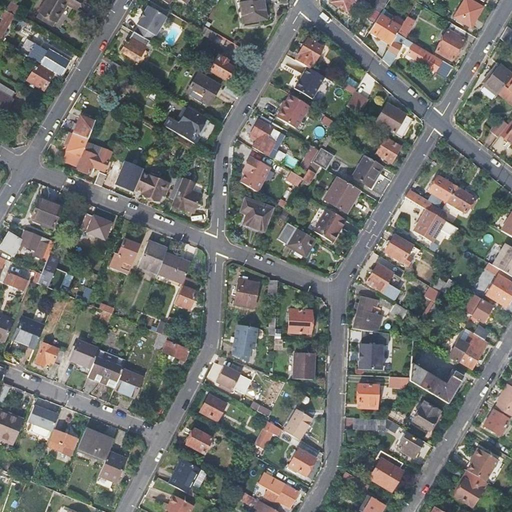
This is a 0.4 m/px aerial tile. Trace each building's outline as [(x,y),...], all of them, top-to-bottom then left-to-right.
[(78,0),(47,0),(36,17),(44,22),(47,17),(55,22),(67,4),(74,8),(78,0)] [(264,0),(240,0),(245,22),(264,19),(261,1),(264,0)] [(338,0),(341,2),(338,7),(347,12),(353,0),(338,0)] [(377,0),(372,9),(380,14),(388,0),(377,0)] [(468,0),(464,0),(454,18),(471,28),(483,8),(468,0)] [(151,42),(166,17),(147,6),(137,25),(139,26),(135,33),(136,33),(149,41),(151,42)] [(0,19),(2,21),(0,23),(0,38),(14,16),(5,11),(0,19)] [(380,17),(370,33),(391,46),(398,35),(401,29),(380,17)] [(450,23),(434,51),(450,61),(462,40),(466,33),(450,23)] [(201,30),(199,32),(213,40),(217,33),(204,25),(201,30)] [(511,31),(506,27),(499,38),(511,49),(511,31)] [(401,29),(398,35),(405,39),(409,31),(402,28),(401,29)] [(4,43),(37,62),(40,64),(40,65),(47,69),(66,80),(67,77),(61,73),(67,62),(48,51),(48,52),(12,31),(4,43)] [(124,42),(119,51),(138,61),(149,41),(136,33),(135,33),(133,32),(127,44),(124,42)] [(410,52),(407,56),(435,72),(441,61),(405,39),(398,35),(391,46),(383,61),(390,68),(402,47),(410,52)] [(308,39),(295,60),(307,67),(311,69),(323,49),(308,39)] [(228,60),(218,55),(210,70),(228,80),(235,69),(233,67),(235,64),(228,60)] [(112,62),(104,75),(118,83),(126,70),(112,62)] [(35,66),(45,71),(47,69),(40,65),(37,63),(35,66)] [(511,73),(499,63),(482,85),(496,96),(498,94),(504,86),(511,76),(511,73)] [(35,66),(27,80),(43,90),(52,75),(45,71),(35,66)] [(311,69),(307,67),(294,89),(312,99),(325,77),(311,69)] [(219,87),(198,74),(187,91),(209,103),(219,87)] [(511,83),(508,89),(504,86),(498,94),(511,104),(511,83)] [(0,93),(10,99),(13,93),(0,84),(0,93)] [(0,120),(12,100),(10,99),(0,93),(0,120)] [(368,101),(354,93),(353,94),(353,95),(346,107),(360,115),(368,101)] [(290,95),(277,118),(296,129),(309,107),(290,95)] [(170,118),(161,132),(175,140),(178,135),(194,145),(199,138),(196,136),(206,120),(204,119),(206,116),(189,106),(180,124),(170,118)] [(380,116),(375,123),(393,134),(403,116),(392,110),(390,113),(384,110),(380,116)] [(138,118),(132,115),(129,121),(135,124),(138,118)] [(81,117),(73,135),(88,141),(95,123),(81,117)] [(504,118),(492,133),(497,138),(499,135),(510,122),(504,118)] [(499,135),(511,144),(511,119),(510,122),(499,135)] [(273,129),(260,121),(259,122),(256,120),(247,136),(256,141),(252,148),(262,153),(267,144),(265,142),(273,129)] [(73,135),(62,161),(77,167),(88,141),(73,135)] [(400,148),(385,138),(375,154),(391,163),(400,148)] [(307,151),(316,156),(319,152),(309,147),(307,151)] [(99,158),(84,152),(77,170),(89,174),(93,166),(96,168),(96,169),(101,171),(103,170),(104,171),(112,153),(102,149),(99,158)] [(190,149),(186,158),(199,165),(203,157),(190,149)] [(316,156),(312,163),(324,170),(332,157),(320,150),(319,151),(319,152),(316,156)] [(364,156),(352,178),(369,188),(382,167),(364,156)] [(242,169),(243,172),(246,174),(240,183),(254,191),(267,170),(249,159),(242,169)] [(117,185),(132,191),(137,177),(121,170),(118,178),(120,179),(117,185)] [(307,171),(303,179),(302,180),(310,184),(315,175),(307,171)] [(291,172),(286,180),(298,187),(302,180),(303,179),(291,172)] [(99,173),(95,185),(101,188),(106,176),(99,173)] [(142,174),(135,191),(142,194),(142,195),(158,202),(166,184),(142,174)] [(435,177),(427,190),(447,203),(456,188),(438,177),(437,179),(435,177)] [(178,178),(169,198),(175,201),(173,205),(193,214),(200,197),(185,191),(188,182),(178,178)] [(338,178),(324,200),(346,213),(359,191),(338,178)] [(456,188),(447,203),(450,205),(464,213),(467,208),(472,201),(473,199),(456,188)] [(405,197),(426,210),(438,217),(441,211),(430,205),(431,204),(409,190),(405,197)] [(60,208),(38,199),(29,221),(51,230),(60,208)] [(271,210),(245,199),(240,212),(246,214),(242,224),(261,233),(271,210)] [(278,206),(284,210),(287,205),(280,201),(278,206)] [(441,211),(438,217),(450,225),(456,216),(447,210),(450,205),(447,203),(441,211)] [(327,210),(314,233),(331,243),(344,220),(327,210)] [(431,243),(441,227),(451,234),(455,228),(450,225),(438,217),(426,210),(413,232),(431,243)] [(511,212),(500,232),(511,238),(511,212)] [(85,215),(78,231),(103,241),(110,225),(85,215)] [(287,246),(286,247),(306,258),(316,241),(286,224),(277,240),(287,246)] [(8,235),(0,247),(0,249),(11,257),(15,252),(19,254),(22,248),(34,253),(33,257),(45,263),(48,257),(53,243),(25,232),(20,242),(8,235)] [(417,251),(394,237),(384,252),(408,266),(417,251)] [(114,256),(109,268),(127,275),(138,248),(122,242),(116,257),(114,256)] [(147,243),(137,267),(156,274),(164,254),(166,251),(147,243)] [(443,249),(456,257),(454,259),(459,262),(464,253),(460,251),(459,251),(446,244),(443,249)] [(511,248),(505,244),(492,266),(511,278),(511,277),(511,248)] [(164,254),(156,274),(182,284),(184,279),(190,264),(164,254)] [(45,263),(40,276),(37,285),(53,292),(55,288),(51,287),(54,281),(51,279),(58,261),(48,257),(45,263)] [(0,259),(0,269),(2,264),(9,267),(11,264),(0,259)] [(371,274),(366,283),(395,300),(400,291),(387,283),(393,274),(377,264),(373,271),(371,274)] [(36,274),(32,283),(37,285),(40,276),(36,274)] [(26,283),(6,276),(3,285),(22,292),(26,283)] [(240,278),(238,303),(259,304),(260,279),(249,278),(243,278),(240,278)] [(511,294),(511,286),(496,278),(486,296),(505,307),(511,294)] [(182,284),(173,305),(189,311),(194,297),(195,293),(196,292),(193,291),(196,284),(184,279),(182,284)] [(448,279),(441,291),(445,294),(452,282),(448,279)] [(270,281),(268,297),(277,297),(277,281),(270,281)] [(431,288),(425,299),(431,304),(435,297),(438,298),(440,294),(431,288)] [(85,290),(80,302),(83,304),(86,305),(91,292),(85,290)] [(461,311),(471,317),(482,323),(485,319),(486,316),(491,307),(470,295),(466,302),(461,311)] [(358,310),(353,329),(356,330),(361,331),(375,333),(376,333),(380,316),(369,313),(370,307),(374,308),(376,301),(361,298),(360,304),(358,310)] [(390,312),(403,320),(408,311),(395,304),(390,312)] [(103,306),(101,311),(102,312),(111,315),(113,310),(103,306)] [(289,321),(288,333),(291,333),(310,334),(311,312),(289,311),(289,315),(289,321)] [(102,312),(99,319),(109,323),(112,315),(111,315),(102,312)] [(0,317),(0,341),(4,343),(13,322),(0,317)] [(93,320),(107,326),(109,323),(99,319),(94,317),(93,320)] [(21,318),(11,341),(33,350),(34,349),(43,327),(21,318)] [(165,325),(161,335),(166,337),(168,338),(175,322),(167,319),(165,325)] [(160,323),(156,333),(157,334),(161,335),(165,325),(160,323)] [(471,333),(483,340),(488,333),(475,325),(471,333)] [(256,330),(237,328),(234,357),(249,362),(251,348),(254,349),(256,330)] [(467,330),(459,342),(464,345),(471,333),(467,330)] [(375,333),(361,331),(361,345),(359,344),(358,370),(381,371),(382,346),(388,346),(388,335),(376,333),(375,333)] [(457,341),(447,358),(457,364),(458,362),(472,369),(488,343),(483,340),(471,333),(464,345),(459,342),(457,341)] [(157,334),(152,347),(161,350),(165,340),(166,337),(161,335),(157,334)] [(76,342),(69,362),(90,370),(97,351),(98,350),(76,342)] [(166,342),(162,352),(170,356),(174,357),(183,361),(187,350),(166,342)] [(43,345),(34,365),(43,368),(45,362),(58,367),(65,351),(58,348),(57,351),(43,345)] [(97,351),(90,370),(87,377),(114,388),(121,371),(123,365),(114,362),(116,358),(97,351)] [(294,354),(292,380),(312,381),(314,355),(294,354)] [(445,385),(414,367),(410,365),(408,379),(408,382),(447,405),(463,377),(454,371),(445,385)] [(251,381),(223,367),(215,383),(231,391),(232,389),(244,395),(251,381)] [(121,371),(114,388),(113,390),(133,398),(141,378),(121,371)] [(390,378),(389,388),(404,389),(408,382),(408,379),(390,378)] [(511,388),(506,384),(495,403),(497,403),(511,411),(511,388)] [(377,386),(358,385),(357,404),(363,404),(363,409),(377,409),(377,386)] [(224,405),(208,397),(200,413),(216,422),(224,405)] [(494,408),(502,413),(510,418),(511,419),(511,417),(511,411),(497,403),(494,408)] [(438,413),(422,404),(412,421),(427,431),(438,413)] [(57,416),(33,406),(26,423),(36,427),(51,432),(57,416)] [(260,407),(257,413),(260,415),(268,419),(271,413),(260,407)] [(298,411),(285,432),(300,441),(313,420),(298,411)] [(0,412),(0,438),(13,443),(22,421),(0,412)] [(390,412),(385,419),(400,428),(404,421),(390,412)] [(492,412),(483,427),(499,437),(510,418),(502,413),(500,416),(492,412)] [(260,415),(258,421),(265,425),(267,421),(268,419),(260,415)] [(356,418),(355,428),(384,430),(385,420),(356,418)] [(265,425),(254,446),(262,451),(271,434),(276,437),(280,429),(267,421),(265,425)] [(51,432),(36,427),(34,431),(35,434),(48,440),(51,432)] [(85,430),(77,449),(105,460),(108,453),(113,441),(85,430)] [(48,440),(45,445),(48,446),(48,448),(61,453),(63,447),(71,450),(76,439),(67,436),(64,435),(54,431),(53,433),(51,432),(48,440)] [(211,440),(193,431),(185,446),(203,456),(211,440)] [(421,444),(406,435),(397,450),(412,459),(421,444)] [(471,464),(466,472),(484,483),(498,461),(477,449),(472,457),(474,459),(471,464)] [(314,460),(297,450),(287,466),(305,476),(314,460)] [(402,465),(380,451),(376,458),(380,461),(369,479),(390,491),(401,472),(399,471),(402,465)] [(105,460),(98,477),(115,485),(126,460),(108,453),(105,460)] [(180,461),(167,485),(187,495),(200,471),(180,461)] [(244,464),(236,480),(232,487),(236,489),(237,490),(249,467),(244,464)] [(464,481),(454,498),(472,508),(487,484),(484,483),(466,472),(461,479),(464,481)] [(298,494),(263,474),(257,485),(277,497),(275,501),(289,510),(298,494)] [(346,482),(365,493),(368,486),(350,476),(346,482)] [(232,487),(225,500),(229,502),(236,489),(232,487)] [(239,491),(235,498),(243,503),(247,496),(239,491)] [(243,503),(240,508),(246,511),(250,504),(253,499),(247,496),(243,503)] [(170,507),(167,511),(190,511),(193,508),(172,497),(167,506),(170,507)] [(256,511),(274,511),(253,499),(250,504),(257,509),(259,506),(265,510),(263,511),(258,511),(257,511),(256,511)] [(380,511),(384,506),(372,499),(364,511),(380,511)] [(73,500),(69,509),(73,511),(78,511),(82,506),(91,511),(92,511),(94,511),(96,509),(86,505),(73,500)] [(88,500),(86,505),(96,509),(99,504),(88,500)]
